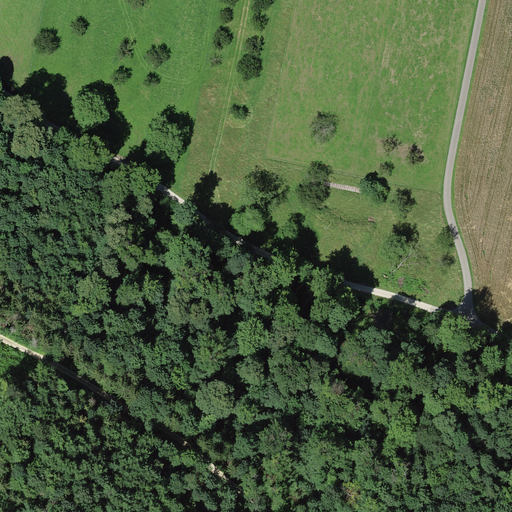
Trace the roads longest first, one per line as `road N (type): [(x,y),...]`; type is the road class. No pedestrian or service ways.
road 1 (track): [(0,87),(245,243),(511,338)]
road 2 (track): [(482,0),(447,202),(467,279),(468,321),(511,394)]
road 3 (track): [(276,511),(177,439),(0,333)]
